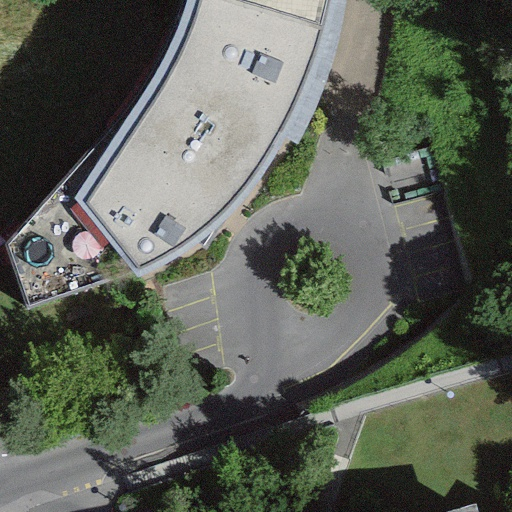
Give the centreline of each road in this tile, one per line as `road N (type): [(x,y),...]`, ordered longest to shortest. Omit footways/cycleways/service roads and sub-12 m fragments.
road 1 (residential): [(269,392),(240,297),(261,230),(357,203),(376,297),(304,380)]
road 2 (residential): [(269,392),(0,484)]
